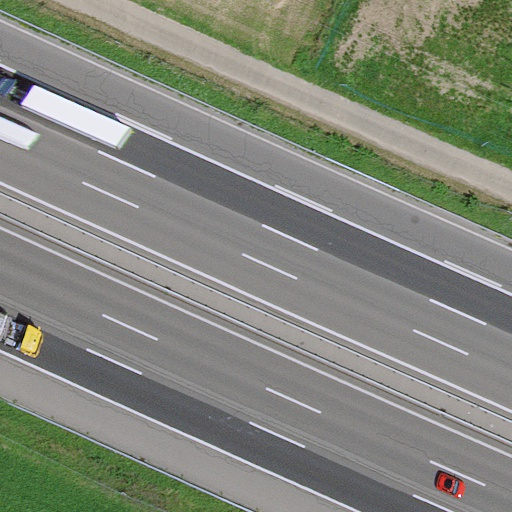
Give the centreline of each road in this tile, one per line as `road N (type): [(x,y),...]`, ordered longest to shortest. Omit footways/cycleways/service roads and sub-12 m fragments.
road 1 (motorway): [(511,352),(0,123)]
road 2 (motorway): [(0,288),(501,511)]
road 3 (track): [(511,184),(95,0)]
